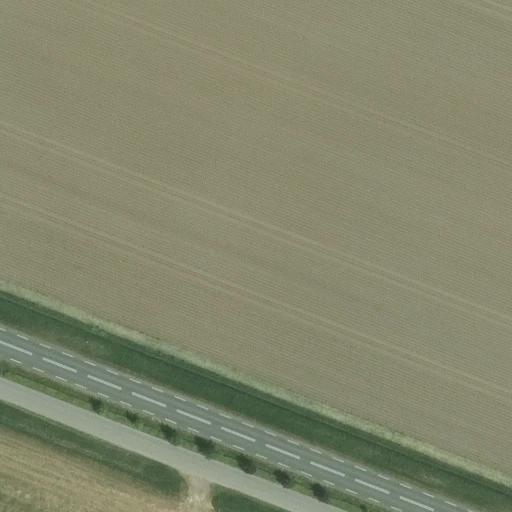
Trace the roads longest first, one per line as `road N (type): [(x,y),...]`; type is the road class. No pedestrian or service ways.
road 1 (secondary): [(437,511),(0,342)]
road 2 (unclassified): [(325,511),(0,385)]
